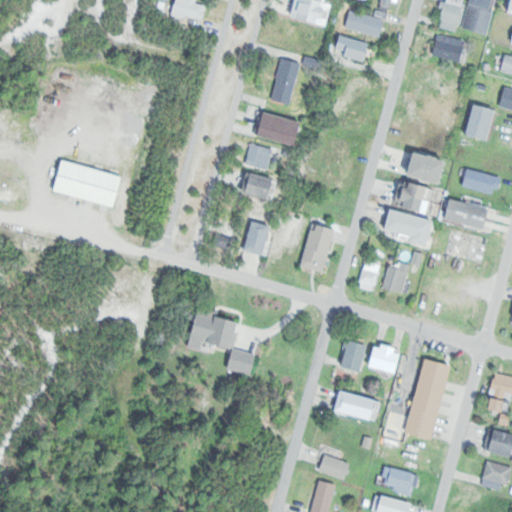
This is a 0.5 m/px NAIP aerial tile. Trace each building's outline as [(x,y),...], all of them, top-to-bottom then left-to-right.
[(195,0),(183,0),(181,13),(202,18),(205,5),(195,3),(195,0)] [(349,10),(345,28),(384,37),(392,0),(378,0),(375,16),(349,10)] [(463,0),(444,0),(439,27),(457,31),(463,0)] [(490,0),(470,0),(470,2),(488,9),(490,0)] [(294,35),(301,8),(293,6),(286,33),(294,35)] [(371,46),(343,33),(335,49),(363,62),(371,46)] [(468,41),(437,34),(433,55),(463,62),(468,41)] [(500,69),(511,73),(511,54),(505,52),(500,69)] [(273,100),(292,104),(300,62),(281,58),(273,100)] [(499,105),(511,108),(511,88),(504,86),(499,105)] [(495,109),(473,103),(465,134),(487,140),(495,109)] [(301,122),(263,114),(258,136),(296,145),(301,122)] [(246,164),(268,169),(273,148),(250,143),(246,164)] [(53,191),(115,206),(123,175),(61,160),(53,191)] [(501,177),(468,168),(463,186),(496,195),(501,177)] [(271,200),(277,180),(248,172),(242,192),(271,200)] [(430,184),(399,181),(396,207),(427,210),(430,184)] [(491,206),(450,198),(446,220),(487,228),(491,206)] [(390,208),(384,233),(428,243),(434,219),(390,208)] [(272,224),(251,219),(244,249),(264,254),(272,224)] [(334,227),(311,222),(301,265),(324,271),(334,227)] [(373,290),(380,264),(365,259),(357,285),(373,290)] [(398,267),(390,264),(382,286),(401,293),(411,264),(400,260),(398,267)] [(188,347),(208,351),(210,344),(232,348),(228,368),(252,373),(256,352),(233,347),(239,317),(197,308),(188,347)] [(338,366),(361,372),(368,341),(345,336),(338,366)] [(396,373),(402,349),(376,342),(369,366),(396,373)] [(450,364),(424,358),(406,433),(433,439),(450,364)] [(508,411),(510,399),(511,399),(511,375),(494,372),(490,395),(488,408),(508,411)] [(335,410),(373,420),(379,400),(340,389),(335,410)] [(511,456),(511,433),(492,429),(487,449),(511,456)] [(351,463),(325,453),(319,470),(344,479),(351,463)] [(481,482),(506,489),(511,467),(511,466),(488,460),(481,482)] [(380,488),(414,495),(419,473),(385,466),(380,488)] [(329,511),(336,484),(319,480),(310,511),(329,511)] [(410,511),(413,503),(382,495),(377,511),(410,511)]
